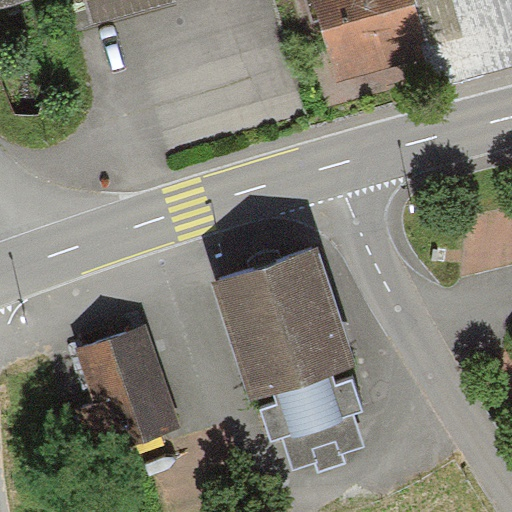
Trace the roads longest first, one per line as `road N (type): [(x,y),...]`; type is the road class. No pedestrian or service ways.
road 1 (residential): [(338,164),(407,324),(511,497)]
road 2 (tertiary): [(338,164),(0,274)]
road 3 (tertiary): [(511,118),(338,164)]
